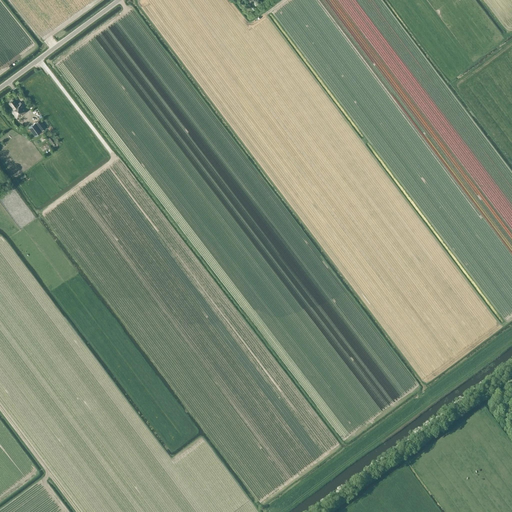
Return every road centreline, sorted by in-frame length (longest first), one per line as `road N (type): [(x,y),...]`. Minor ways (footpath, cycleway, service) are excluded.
road 1 (unclassified): [(0,89),(121,0)]
road 2 (track): [(79,511),(0,407)]
